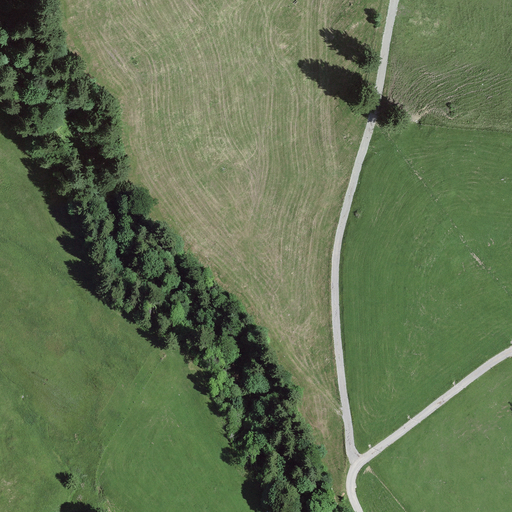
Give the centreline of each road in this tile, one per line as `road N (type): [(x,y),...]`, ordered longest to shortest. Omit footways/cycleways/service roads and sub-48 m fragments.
road 1 (track): [(358,463),(345,406),(336,246),(376,106),(395,0)]
road 2 (track): [(358,463),(511,351)]
